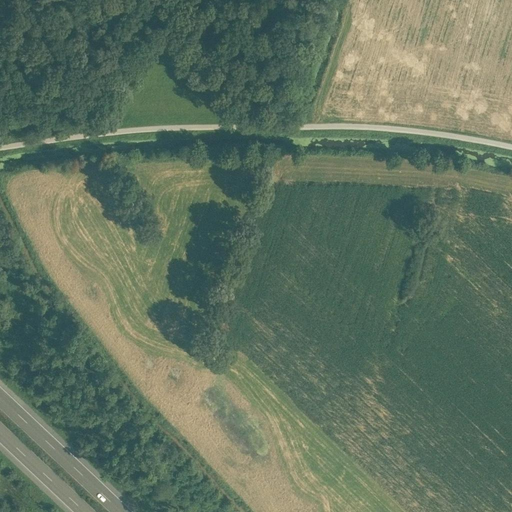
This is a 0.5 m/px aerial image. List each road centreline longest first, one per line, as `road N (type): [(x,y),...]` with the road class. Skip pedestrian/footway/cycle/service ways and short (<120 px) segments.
road 1 (track): [(511,147),(345,127),(160,129),(0,147)]
road 2 (motorway): [(119,511),(0,399)]
